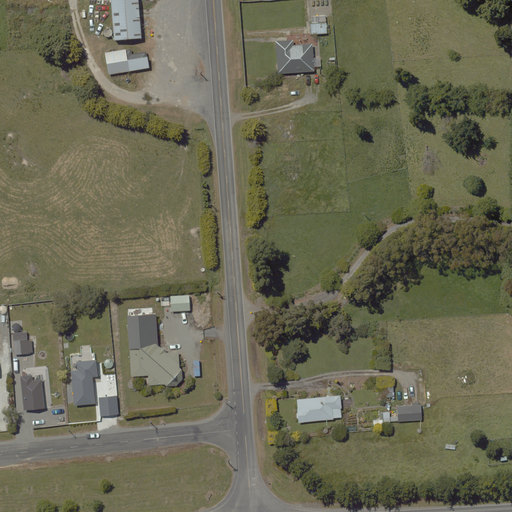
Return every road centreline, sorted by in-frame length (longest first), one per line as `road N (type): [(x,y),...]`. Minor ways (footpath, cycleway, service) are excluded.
road 1 (unclassified): [(211,0),(244,428)]
road 2 (residential): [(0,454),(244,428)]
